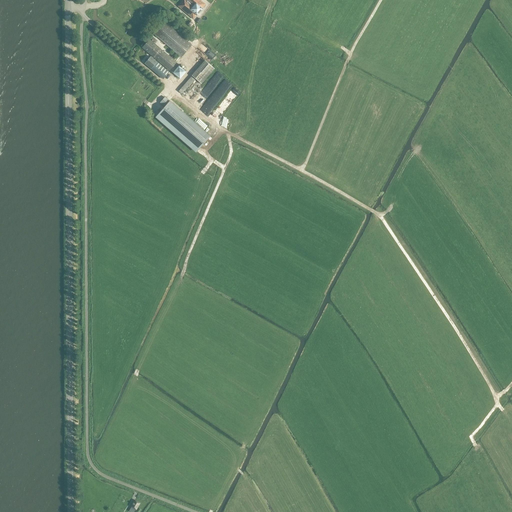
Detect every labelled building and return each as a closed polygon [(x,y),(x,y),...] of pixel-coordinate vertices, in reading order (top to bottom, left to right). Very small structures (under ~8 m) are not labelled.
[(202,9),(206,5),(199,0),(183,0),(178,6),(193,19),(196,16),(197,16),(203,9),(202,9)] [(154,34),(181,57),(191,45),(164,22),(154,34)] [(170,70),(176,63),(149,40),(142,48),(153,56),(155,58),(170,70)] [(212,60),(216,55),(207,46),(202,51),(212,60)] [(141,60),(144,63),(150,56),(148,54),(141,60)] [(155,58),(153,56),(151,58),(146,64),(164,79),(169,73),(153,60),(155,58)] [(205,60),(192,75),(202,83),(215,68),(205,60)] [(178,65),(173,73),(181,78),(186,71),(178,65)] [(208,96),(224,75),(218,71),(202,92),(208,96)] [(188,87),(189,87),(196,79),(192,76),(187,81),(185,84),(179,91),(182,94),(188,87)] [(197,82),(191,92),(196,96),(203,87),(197,82)] [(208,116),(223,94),(220,92),(219,95),(215,92),(213,96),(214,97),(213,99),(210,97),(201,110),(208,116)] [(165,107),(156,117),(196,152),(209,136),(165,97),(160,103),(165,107)] [(136,509),(139,503),(134,500),(131,506),(136,509)]
